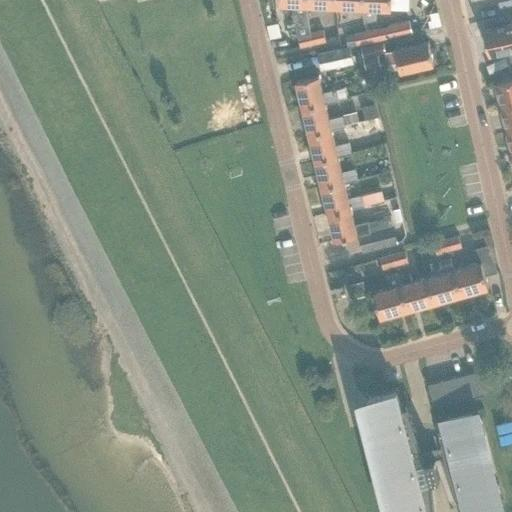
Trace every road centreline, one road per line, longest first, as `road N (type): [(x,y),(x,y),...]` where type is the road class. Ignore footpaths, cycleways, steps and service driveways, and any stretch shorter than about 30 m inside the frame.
road 1 (residential): [(511,323),(380,360),(337,341),(326,322),(251,0)]
road 2 (residential): [(511,268),(451,0)]
